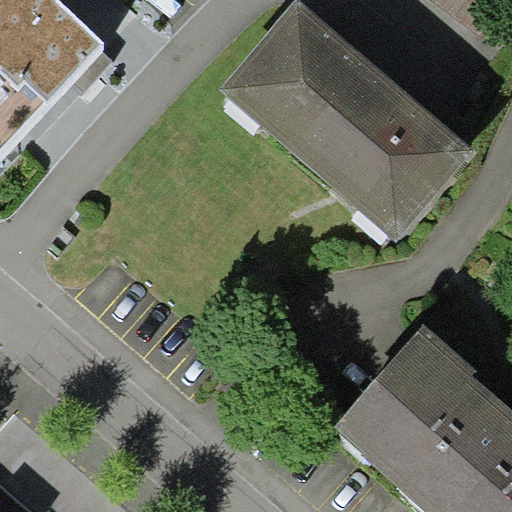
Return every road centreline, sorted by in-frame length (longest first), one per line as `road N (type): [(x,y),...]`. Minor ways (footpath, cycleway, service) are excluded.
road 1 (residential): [(247,0),(0,259)]
road 2 (residential): [(0,285),(256,511)]
